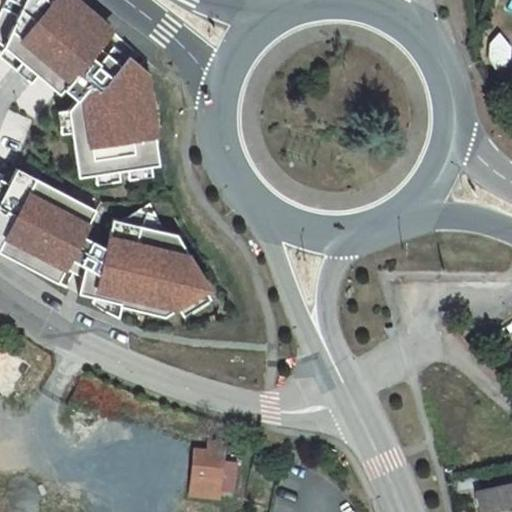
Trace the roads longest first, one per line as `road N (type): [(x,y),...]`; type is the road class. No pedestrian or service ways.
road 1 (tertiary): [(350,409),(269,413),(177,387),(83,349),(0,296)]
road 2 (secondary): [(281,220),(290,289),(328,362)]
road 3 (secondary): [(328,362),(321,290),(371,232)]
road 4 (secondary): [(227,93),(224,130),(233,165),(281,220)]
road 5 (secondary): [(119,0),(227,93)]
